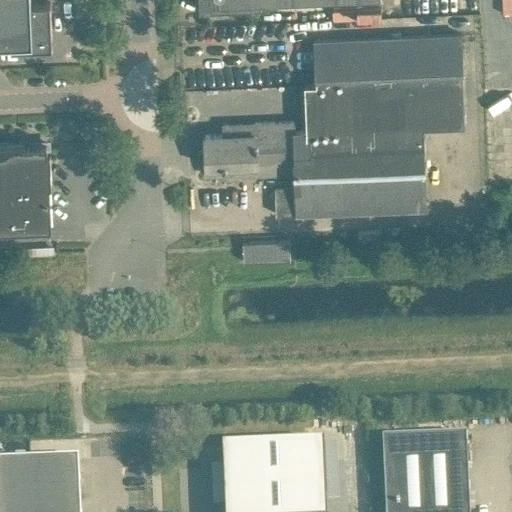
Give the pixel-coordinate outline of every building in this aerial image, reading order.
[(31,0),(0,0),(0,43),(11,43),(11,48),(53,46),(51,2),(31,3),(31,0)] [(199,0),(199,9),(261,6),(261,1),(290,0),(199,0)] [(276,214),(297,213),(427,208),(423,122),(466,120),(462,33),(315,40),(317,82),(304,83),(307,130),(294,130),(294,120),(254,122),(254,132),(205,134),(206,150),(198,150),(198,162),(207,162),(207,174),(242,173),(242,175),(295,173),(296,184),(275,185),(276,214)] [(0,229),(52,227),(50,184),(52,184),(51,154),(49,154),(49,156),(48,156),(47,142),(21,143),(21,142),(23,142),(23,140),(0,141),(0,229)] [(243,241),(244,261),(290,259),(290,239),(243,241)] [(467,438),(383,442),(386,511),(510,511),(507,436),(467,438)] [(326,511),(323,447),(223,452),(225,511),(326,511)] [(81,511),(79,460),(0,463),(0,511),(81,511)]
